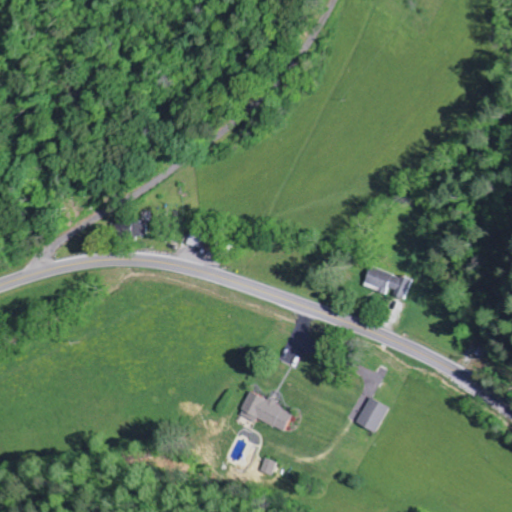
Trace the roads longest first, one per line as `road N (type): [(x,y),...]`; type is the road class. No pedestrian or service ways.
road 1 (secondary): [(511,406),(401,344),(225,281),(118,271),(0,298)]
road 2 (residential): [(9,296),(82,222),(178,161),(295,65),(338,0)]
